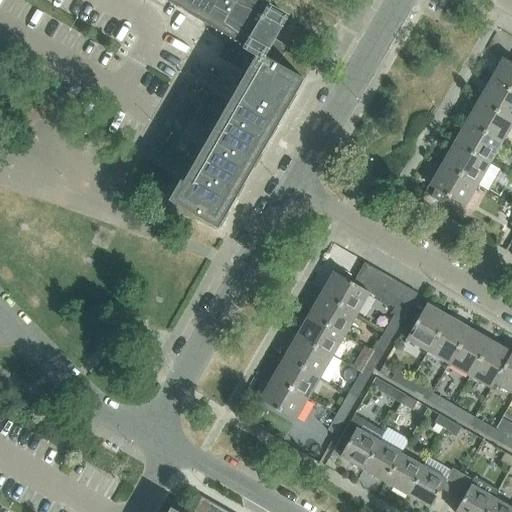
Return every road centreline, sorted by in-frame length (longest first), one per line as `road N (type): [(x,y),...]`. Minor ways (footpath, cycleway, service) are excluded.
road 1 (residential): [(166,445),(165,409),(291,185)]
road 2 (residential): [(511,313),(291,185)]
road 3 (residential): [(166,445),(70,384),(0,309)]
road 4 (residential): [(291,185),(400,0)]
road 5 (unclassified): [(280,511),(166,445)]
road 6 (residential): [(111,0),(140,17),(150,38),(126,77),(99,81)]
